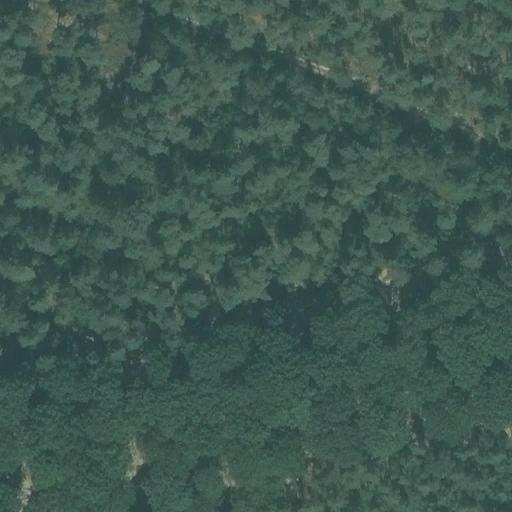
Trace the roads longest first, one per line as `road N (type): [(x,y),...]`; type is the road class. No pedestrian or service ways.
road 1 (tertiary): [(0,453),(511,327)]
road 2 (track): [(146,0),(511,152)]
